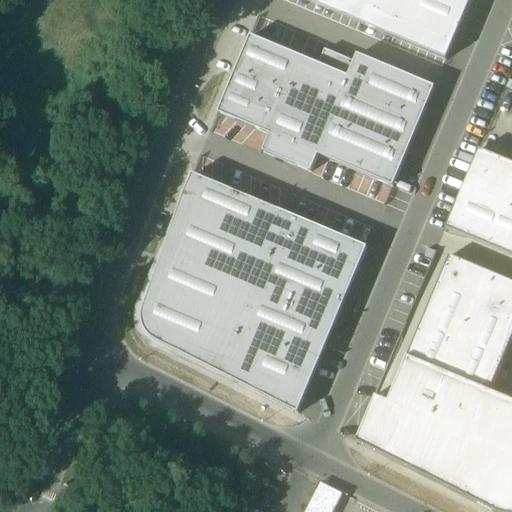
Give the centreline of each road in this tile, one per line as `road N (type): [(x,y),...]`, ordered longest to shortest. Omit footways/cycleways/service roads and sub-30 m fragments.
road 1 (unclassified): [(311,462),(509,0)]
road 2 (unclassified): [(225,0),(89,356)]
road 3 (unclassified): [(89,356),(311,462)]
road 4 (unclassified): [(34,511),(89,356)]
